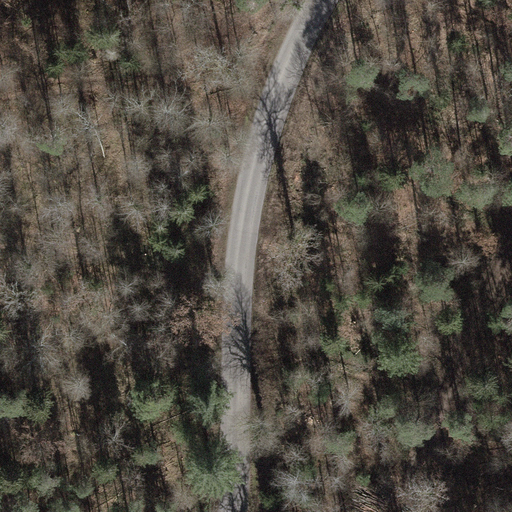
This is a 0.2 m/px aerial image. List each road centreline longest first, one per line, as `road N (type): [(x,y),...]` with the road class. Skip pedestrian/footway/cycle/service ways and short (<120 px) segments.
road 1 (tertiary): [(233,511),(248,212),(267,125),(322,0)]
road 2 (track): [(409,511),(460,356),(511,250)]
